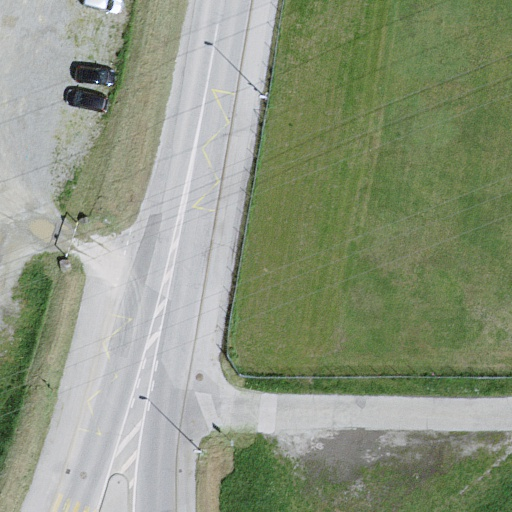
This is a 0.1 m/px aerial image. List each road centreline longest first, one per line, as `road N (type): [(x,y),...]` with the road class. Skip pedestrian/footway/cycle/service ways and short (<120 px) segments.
road 1 (unclassified): [(156,401),(511,414)]
road 2 (tertiary): [(156,401),(184,194)]
road 3 (tertiary): [(184,194),(123,392)]
road 4 (tertiary): [(184,194),(221,0)]
road 5 (tertiary): [(123,392),(77,511)]
